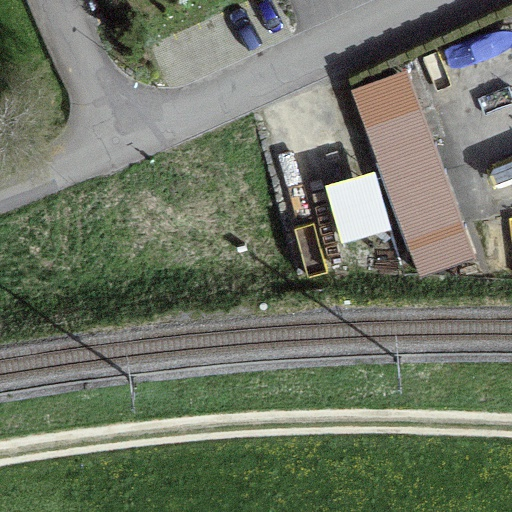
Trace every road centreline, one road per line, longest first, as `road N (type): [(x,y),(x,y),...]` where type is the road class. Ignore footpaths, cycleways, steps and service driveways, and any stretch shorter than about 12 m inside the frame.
road 1 (track): [(511,431),(269,427),(0,457)]
road 2 (residential): [(49,0),(120,153),(0,200)]
